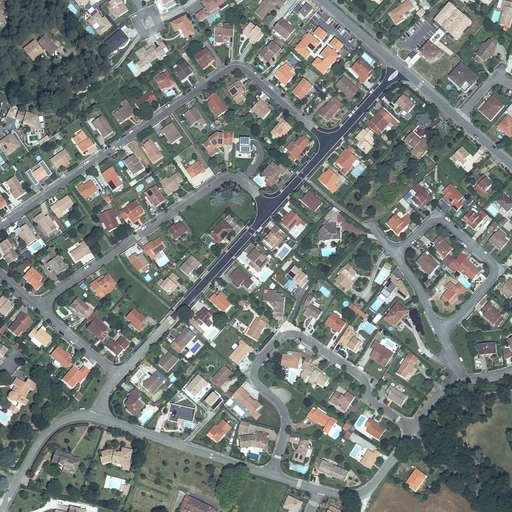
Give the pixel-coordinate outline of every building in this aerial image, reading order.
[(121,0),(114,0),(110,3),(119,17),(128,11),(121,0)] [(162,0),(167,8),(176,3),(173,0),(162,0)] [(229,5),(225,0),(205,0),(204,1),(205,2),(203,4),(201,5),(204,10),(197,16),(201,22),(209,16),(206,13),(208,12),(210,13),(215,10),(213,7),(217,4),(221,10),(229,5)] [(272,8),(273,9),(276,5),(271,1),(270,0),(265,0),(255,13),(262,19),(268,12),(272,8)] [(282,4),(285,0),(271,0),(271,1),(276,5),(280,8),(283,5),(282,4)] [(409,10),(413,8),(409,1),(389,13),(396,24),(403,19),(401,16),(409,10)] [(503,1),(501,9),(504,10),(500,24),(509,27),(511,18),(511,6),(511,3),(503,1)] [(9,8),(0,3),(0,22),(2,24),(4,19),(3,16),(4,13),(6,14),(9,8)] [(441,26),(456,9),(450,4),(435,21),(441,26)] [(299,5),(294,11),(298,15),(300,13),(306,18),(313,10),(307,5),(303,9),(299,5)] [(414,10),(419,17),(425,13),(420,6),(414,10)] [(98,12),(95,9),(89,15),(91,18),(88,21),(92,26),(96,22),(100,27),(95,30),(100,36),(111,26),(104,17),(102,19),(97,13),(98,12)] [(441,26),(447,31),(462,14),(456,9),(441,26)] [(465,30),(472,23),(462,14),(447,31),(457,40),(465,30)] [(186,17),(171,23),(175,32),(179,30),(179,29),(181,28),(183,34),(186,32),(188,36),(194,34),(186,17)] [(282,19),(274,29),(287,40),(295,30),(282,19)] [(332,43),(344,29),(333,19),(320,32),(332,43)] [(473,24),(472,23),(465,30),(467,32),(473,24)] [(59,31),(54,25),(48,30),(54,36),(59,31)] [(228,36),(234,36),(234,25),(224,25),(224,28),(224,31),(216,31),(215,42),(224,42),(224,39),(228,39),(228,37),(228,36)] [(254,36),(251,39),(250,40),(255,45),(264,35),(260,32),(261,31),(257,27),(256,28),(252,25),(250,28),(248,26),(244,30),(250,36),(252,34),(254,36)] [(120,30),(105,43),(113,52),(128,39),(120,30)] [(243,32),(251,39),(254,36),(252,34),(250,36),(244,30),(243,32)] [(32,43),(24,50),(32,60),(42,51),(41,51),(44,48),(45,50),(46,51),(50,54),(55,49),(44,37),(39,42),(41,45),(39,47),(37,49),(32,43)] [(493,56),(494,55),(494,52),(493,51),(497,46),(495,45),(498,42),(493,37),(487,44),(484,44),(482,46),(480,49),(480,52),(474,58),(479,63),(482,60),(484,61),(488,57),(489,58),(492,57),(493,56)] [(277,39),(274,43),(281,49),(284,45),(277,39)] [(272,53),(274,55),(276,56),(282,50),(281,49),(274,43),(273,42),(268,48),(266,47),(259,55),(266,61),(271,55),(270,55),(272,53)] [(436,57),(440,52),(429,43),(421,52),(428,58),(429,59),(430,60),(431,60),(432,60),(433,60),(433,59),(434,59),(435,58),(436,57)] [(160,58),(166,54),(161,46),(155,50),(153,47),(148,51),(149,52),(147,53),(143,48),(136,53),(145,66),(159,56),(160,58)] [(209,60),(211,62),(215,60),(208,49),(202,53),(200,49),(193,54),(196,57),(199,62),(199,63),(203,69),(208,66),(208,65),(206,62),(209,60)] [(267,62),(274,55),(272,53),(270,55),(271,55),(266,61),(267,62)] [(363,64),(365,62),(360,59),(352,69),(361,77),(366,81),(369,78),(369,77),(367,76),(372,71),(363,64)] [(127,64),(132,71),(136,69),(132,62),(127,64)] [(374,71),(365,62),(363,64),(372,71),(367,76),(369,77),(374,71)] [(186,76),(187,77),(193,73),(186,63),(174,71),(181,80),(186,76)] [(280,80),(286,85),(293,77),(288,72),(290,71),(291,69),(286,64),(283,67),(282,67),(275,75),(280,80)] [(478,79),(462,64),(448,79),(460,90),(461,89),(465,93),(478,79)] [(168,80),(172,77),(168,71),(161,76),(156,80),(159,85),(163,90),(168,86),(169,88),(172,86),(168,80)] [(176,83),(172,77),(168,80),(172,86),(176,83)] [(348,92),(353,97),(359,90),(344,77),(337,85),(347,93),(348,92)] [(306,92),(307,93),(313,87),(304,79),(293,93),(300,99),(306,92)] [(236,98),(234,99),(238,105),(246,99),(242,94),(243,92),(244,92),(241,88),(243,86),(239,81),(231,87),(232,88),(230,90),(236,98)] [(351,99),(353,97),(348,92),(347,93),(337,85),(336,86),(351,99)] [(228,89),(234,99),(236,98),(230,90),(232,88),(231,87),(228,89)] [(154,102),(155,103),(158,101),(151,91),(135,103),(142,112),(150,106),(149,105),(154,102)] [(213,104),(210,106),(213,110),(215,109),(217,111),(214,112),(218,117),(228,110),(220,99),(218,101),(216,97),(218,96),(215,92),(209,97),(211,101),(213,104)] [(408,114),(415,106),(403,95),(396,103),(408,114)] [(335,97),(332,100),(340,108),(343,105),(335,97)] [(488,105),(482,112),(491,120),(504,106),(493,97),(487,104),(488,105)] [(261,99),(252,109),(263,119),(271,111),(266,107),(262,104),(263,102),(264,102),(261,99)] [(126,118),(131,115),(134,113),(126,100),(122,103),(125,108),(121,110),(121,111),(115,115),(120,124),(127,119),(126,118)] [(340,108),(332,100),(324,109),(319,114),(327,122),(340,108)] [(15,109),(12,108),(10,108),(7,116),(12,118),(15,109)] [(201,123),(203,126),(206,124),(194,108),(185,114),(188,119),(192,126),(197,122),(199,125),(201,123)] [(372,123),(371,122),(367,126),(378,135),(390,122),(395,127),(398,123),(382,109),(379,113),(382,115),(377,120),(376,119),(372,123)] [(38,117),(19,111),(16,119),(23,122),(23,123),(33,126),(34,131),(41,129),(39,123),(40,123),(38,117)] [(379,113),(371,122),(372,123),(376,119),(377,120),(382,115),(379,113)] [(93,122),(98,128),(104,138),(113,132),(102,116),(93,122)] [(511,122),(510,120),(511,119),(508,116),(498,127),(510,137),(511,134),(511,122)] [(288,129),(289,130),(292,127),(282,118),(279,121),(281,123),(271,133),(273,135),(278,140),(283,135),(288,129)] [(33,126),(23,123),(22,124),(30,127),(31,132),(34,131),(33,126)] [(166,133),(173,143),(182,137),(173,123),(161,131),(164,134),(165,134),(166,133)] [(361,141),(360,142),(357,145),(366,154),(372,147),(367,142),(372,137),(371,136),(374,133),(368,128),(365,131),(364,130),(357,138),(361,141)] [(219,144),(223,144),(233,145),(234,133),(229,133),(229,131),(224,131),(224,134),(219,134),(219,133),(209,139),(210,140),(203,145),(209,153),(216,148),(215,147),(219,144)] [(90,143),(88,139),(83,132),(78,135),(76,136),(75,138),(80,145),(78,146),(83,153),(92,146),(90,143)] [(427,143),(423,139),(422,140),(421,141),(419,140),(420,139),(419,138),(412,132),(405,141),(414,149),(413,150),(421,157),(430,147),(426,144),(427,143)] [(172,144),(173,143),(166,133),(165,134),(172,144)] [(0,147),(2,146),(5,151),(10,147),(13,151),(20,146),(11,134),(5,138),(6,139),(4,140),(4,139),(0,141),(0,147)] [(300,149),(303,151),(308,144),(306,143),(302,138),(300,137),(295,144),(294,143),(288,150),(289,151),(286,155),(293,161),(297,158),(295,156),(300,149)] [(251,139),(240,138),(240,144),(236,143),(236,154),(250,155),(251,139)] [(424,138),(423,139),(427,143),(426,144),(430,147),(431,145),(424,138)] [(149,156),(154,163),(163,157),(151,140),(144,145),(151,155),(149,156)] [(286,149),(288,150),(294,143),(292,141),(286,149)] [(458,159),(462,163),(464,164),(467,161),(464,159),(469,154),(462,147),(452,158),(455,161),(458,159)] [(346,154),(338,163),(347,172),(353,166),(352,165),(357,159),(351,154),(347,150),(346,149),(344,152),(344,153),(346,154)] [(50,160),(56,168),(70,159),(65,150),(50,160)] [(419,159),(421,157),(413,150),(411,152),(419,159)] [(336,162),(338,163),(346,154),(344,153),(336,162)] [(137,164),(139,163),(134,155),(125,162),(135,176),(142,170),(140,166),(139,166),(137,164)] [(458,167),(462,163),(458,159),(455,161),(452,158),(450,159),(458,167)] [(190,168),(196,176),(205,170),(199,161),(190,168)] [(274,181),(276,182),(279,179),(277,177),(280,173),(282,175),(287,169),(281,164),(279,167),(273,162),(265,172),(270,177),(267,180),(271,184),(274,181)] [(37,182),(43,178),(47,175),(41,167),(28,176),(34,184),(37,182)] [(109,183),(108,184),(113,191),(122,185),(117,178),(118,177),(112,168),(102,175),(105,179),(106,178),(109,183)] [(327,177),(323,174),(318,179),(322,183),(324,181),(330,187),(329,189),(333,193),(338,187),(335,185),(340,179),(330,169),(326,174),(328,176),(327,177)] [(177,184),(178,183),(182,180),(177,173),(168,180),(161,185),(168,195),(172,192),(171,191),(178,186),(177,184)] [(487,180),(484,176),(477,182),(480,185),(479,185),(485,192),(492,185),(489,182),(487,180)] [(13,191),(11,192),(11,193),(16,199),(25,193),(19,183),(18,184),(16,181),(17,180),(14,177),(6,182),(12,190),(13,191)] [(83,188),(81,186),(78,188),(85,199),(98,191),(91,181),(84,186),(85,187),(83,188)] [(138,192),(146,186),(143,183),(136,188),(138,192)] [(413,189),(416,193),(422,187),(418,184),(413,189)] [(450,199),(448,200),(454,206),(463,197),(450,184),(443,192),(446,195),(450,199)] [(148,196),(154,204),(156,207),(166,201),(155,186),(146,193),(148,196)] [(426,200),(428,202),(432,198),(422,187),(416,193),(419,196),(413,201),(421,210),(425,206),(423,203),(426,200)] [(306,200),(304,202),(307,205),(309,204),(310,205),(309,206),(315,212),(323,203),(309,191),(303,198),(306,200)] [(511,201),(509,199),(504,194),(497,202),(508,212),(511,207),(511,201)] [(57,216),(61,214),(73,205),(67,196),(51,208),(57,216)] [(403,198),(399,202),(406,209),(410,205),(403,198)] [(131,221),(138,217),(144,213),(136,202),(131,205),(124,210),(119,213),(125,220),(129,217),(131,221)] [(403,213),(406,210),(399,203),(396,207),(403,213)] [(114,218),(115,218),(111,210),(101,215),(109,232),(119,227),(118,224),(116,224),(114,218)] [(473,224),(471,226),(475,230),(485,218),(479,213),(476,216),(470,211),(463,219),(467,223),(469,220),(473,224)] [(296,225),(301,219),(297,216),(293,212),(287,218),(285,221),(282,224),(290,231),(296,225)] [(39,222),(45,231),(48,234),(56,228),(53,223),(47,215),(44,218),(41,213),(34,219),(37,223),(38,223),(39,222)] [(397,229),(395,231),(398,235),(414,220),(408,214),(405,217),(401,221),(396,215),(387,223),(391,227),(393,225),(397,229)] [(503,227),(508,222),(508,221),(505,218),(500,223),(503,227)] [(220,244),(232,230),(223,221),(210,235),(220,244)] [(329,222),(328,224),(337,232),(336,222),(329,222)] [(491,227),(497,230),(500,225),(493,222),(491,227)] [(508,230),(511,225),(509,223),(508,222),(503,227),(508,230)] [(186,230),(181,224),(181,223),(176,227),(169,232),(175,240),(187,232),(189,234),(192,231),(189,227),(186,230)] [(19,233),(24,239),(28,245),(36,239),(34,236),(30,230),(26,224),(20,228),(22,232),(19,233)] [(337,232),(328,224),(320,231),(321,235),(320,236),(320,241),(330,240),(333,238),(334,239),(340,239),(340,234),(337,234),(337,232)] [(268,237),(267,236),(264,240),(272,247),(284,234),(285,233),(277,226),(271,232),(271,233),(268,237)] [(502,237),(505,235),(499,230),(497,233),(496,232),(489,240),(501,250),(508,242),(504,239),(502,237)] [(286,236),(284,234),(272,247),(274,249),(286,236)] [(440,248),(437,251),(445,258),(453,249),(439,237),(434,243),(437,245),(440,248)] [(145,250),(148,254),(152,260),(156,257),(155,255),(162,250),(166,248),(160,238),(153,242),(149,246),(148,245),(144,248),(145,250)] [(7,255),(6,256),(4,257),(9,264),(18,257),(6,240),(0,244),(0,249),(1,249),(2,248),(7,255)] [(76,262),(91,252),(84,241),(80,244),(81,246),(70,253),(76,262)] [(264,264),(265,265),(269,261),(257,250),(253,255),(251,253),(247,258),(253,263),(250,265),(257,272),(258,270),(259,271),(260,272),(262,271),(261,270),(260,269),(264,264)] [(49,255),(53,260),(58,256),(54,251),(49,255)] [(133,261),(140,271),(142,269),(147,266),(149,264),(142,254),(138,257),(136,253),(129,258),(132,262),(133,261)] [(429,269),(426,272),(430,275),(439,266),(424,253),(417,262),(424,268),(425,266),(429,269)] [(449,267),(455,260),(449,255),(443,262),(449,267)] [(455,260),(449,267),(455,272),(458,269),(462,273),(465,270),(468,272),(466,275),(473,281),(477,275),(480,272),(465,260),(460,255),(455,260)] [(51,265),(54,270),(58,275),(67,269),(58,256),(53,260),(47,264),(49,267),(51,265)] [(194,269),(200,263),(193,256),(180,269),(188,276),(194,269)] [(139,272),(140,271),(133,261),(132,262),(139,272)] [(385,262),(383,268),(389,271),(392,265),(385,262)] [(352,277),(353,277),(357,273),(352,269),(353,268),(348,264),(344,269),(345,270),(341,275),(339,277),(337,280),(346,289),(352,282),(351,280),(350,280),(352,277)] [(300,284),(299,285),(302,288),(308,281),(305,278),(307,276),(295,266),(288,274),(294,279),(300,284)] [(30,280),(29,282),(28,282),(37,290),(42,284),(39,282),(43,278),(44,282),(46,284),(51,281),(44,271),(39,275),(31,268),(24,276),(30,280)] [(242,283),(244,285),(248,289),(254,283),(238,268),(233,273),(237,277),(234,280),(240,286),(241,285),(242,283)] [(375,282),(382,285),(389,272),(382,268),(375,282)] [(384,304),(394,292),(404,301),(411,293),(397,281),(399,279),(392,273),(385,281),(388,283),(376,297),(384,304)] [(103,278),(109,286),(110,287),(116,283),(109,274),(103,278)] [(172,287),(175,289),(177,286),(174,284),(178,280),(171,275),(165,282),(162,279),(157,283),(161,287),(167,293),(171,289),(172,287)] [(109,286),(103,278),(102,276),(99,279),(100,280),(97,282),(98,284),(96,285),(95,284),(91,287),(97,295),(103,291),(107,288),(109,286)] [(448,280),(451,282),(462,292),(466,289),(452,276),(448,280)] [(89,285),(91,287),(95,284),(96,285),(98,284),(97,282),(100,280),(99,279),(89,285)] [(508,282),(501,290),(500,290),(510,299),(511,296),(511,279),(508,282)] [(283,288),(292,293),(297,285),(289,280),(283,288)] [(499,288),(501,290),(508,282),(506,280),(499,288)] [(462,292),(451,282),(446,288),(449,290),(443,297),(444,297),(448,300),(452,304),(455,300),(453,298),(456,294),(459,296),(462,292)] [(275,308),(275,310),(275,312),(283,313),(285,298),(282,298),(282,295),(275,294),(276,291),(269,291),(269,295),(267,294),(267,298),(269,299),(269,302),(272,306),(274,304),(275,306),(274,307),(275,308)] [(226,300),(220,294),(217,297),(214,294),(210,299),(224,313),(232,305),(226,300)] [(305,312),(311,316),(317,320),(323,312),(318,309),(310,304),(314,298),(310,295),(308,297),(304,307),(307,309),(305,312)] [(0,298),(0,311),(5,316),(13,307),(6,302),(1,298),(0,298)] [(87,319),(88,318),(91,314),(93,313),(93,311),(84,303),(77,298),(71,305),(72,305),(70,307),(76,312),(77,310),(79,311),(87,319)] [(238,302),(243,307),(246,304),(240,299),(238,302)] [(487,310),(486,312),(483,315),(494,325),(495,324),(498,326),(503,319),(501,317),(502,316),(491,306),(493,305),(489,302),(484,308),(487,310)] [(352,304),(349,308),(356,315),(358,313),(360,310),(352,304)] [(397,304),(385,318),(395,326),(407,312),(397,304)] [(209,312),(208,311),(204,308),(201,312),(202,313),(198,318),(201,321),(199,324),(201,327),(204,324),(209,328),(220,316),(212,309),(209,312)] [(145,320),(139,315),(133,310),(126,317),(131,322),(138,327),(136,329),(140,332),(144,326),(141,323),(145,320)] [(23,324),(28,318),(22,313),(17,318),(18,319),(9,329),(17,336),(22,331),(26,326),(23,324)] [(97,317),(93,313),(91,314),(94,316),(90,320),(88,318),(87,319),(92,323),(96,318),(97,317)] [(334,327),(333,328),(340,333),(346,324),(339,319),(340,318),(333,313),(327,322),(334,327)] [(32,322),(28,318),(23,324),(26,326),(22,331),(24,332),(32,322)] [(96,318),(92,323),(88,328),(103,341),(111,331),(107,328),(108,328),(103,324),(96,318)] [(256,340),(260,335),(264,327),(266,327),(268,324),(257,318),(247,335),(256,340)] [(179,339),(178,338),(171,346),(179,354),(195,335),(186,327),(181,333),(182,334),(183,335),(179,339)] [(102,342),(103,341),(88,328),(87,329),(102,342)] [(343,344),(349,347),(356,352),(362,343),(357,340),(352,337),(349,335),(351,331),(348,328),(342,337),(345,340),(343,343),(343,344)] [(52,338),(41,329),(37,332),(33,329),(29,335),(33,338),(34,337),(42,344),(45,347),(52,338)] [(349,335),(352,337),(357,340),(359,336),(351,331),(349,335)] [(121,347),(123,349),(124,350),(130,343),(122,337),(117,343),(112,339),(105,347),(115,355),(121,347)] [(250,352),(253,349),(242,340),(239,343),(241,345),(230,357),(238,364),(249,351),(250,352)] [(382,361),(381,363),(385,366),(393,354),(379,345),(380,343),(376,341),(372,348),(375,350),(371,356),(375,359),(377,357),(382,361)] [(487,354),(496,354),(495,344),(479,345),(480,355),(487,354)] [(55,360),(61,365),(66,369),(72,361),(68,358),(69,357),(64,352),(58,347),(50,356),(55,360)] [(117,356),(123,349),(121,347),(115,355),(117,356)] [(505,360),(511,355),(509,349),(503,350),(505,360)] [(162,361),(160,363),(159,364),(167,372),(178,360),(170,352),(165,358),(162,361)] [(290,366),(298,367),(300,358),(302,358),(302,353),(294,352),(293,356),(287,355),(283,355),(282,365),(290,366)] [(410,353),(407,358),(414,362),(415,363),(418,359),(410,353)] [(307,367),(308,365),(312,360),(308,357),(306,361),(303,365),(307,367)] [(414,362),(407,358),(406,357),(397,373),(406,379),(409,373),(413,367),(415,363),(414,362)] [(312,368),(308,365),(307,367),(304,371),(307,374),(306,376),(307,377),(307,375),(312,368)] [(83,375),(84,377),(85,377),(90,371),(84,366),(79,372),(74,367),(62,380),(72,388),(77,382),(83,375)] [(221,384),(226,379),(232,372),(225,366),(214,378),(211,381),(219,388),(222,385),(221,384)] [(307,375),(311,378),(310,378),(315,381),(323,387),(329,379),(323,375),(316,370),(317,369),(313,367),(312,368),(307,375)] [(163,382),(166,379),(158,371),(155,374),(163,382)] [(194,398),(208,384),(198,374),(185,388),(194,398)] [(149,380),(145,385),(144,387),(152,394),(163,382),(154,375),(149,380)] [(17,403),(18,401),(25,406),(28,401),(24,398),(30,389),(32,390),(36,385),(28,379),(25,384),(17,379),(13,385),(16,386),(17,387),(16,389),(14,389),(12,393),(11,393),(10,393),(10,394),(9,394),(9,395),(9,396),(8,396),(8,397),(8,398),(9,398),(9,399),(9,400),(10,400),(11,401),(12,401),(13,401),(14,401),(17,403)] [(394,400),(393,401),(401,406),(407,397),(401,393),(394,389),(390,386),(386,392),(390,394),(388,396),(394,400)] [(230,398),(226,395),(221,390),(219,392),(216,390),(215,391),(227,402),(230,399),(230,398)] [(129,407),(129,411),(133,416),(139,417),(142,415),(138,411),(143,405),(138,400),(140,398),(138,396),(133,391),(132,391),(129,394),(130,396),(131,397),(128,400),(126,403),(129,407)] [(260,407),(255,402),(249,396),(250,395),(244,391),(237,399),(250,411),(254,415),(256,411),(260,407)] [(211,408),(220,398),(213,392),(204,402),(211,408)] [(342,397),(342,396),(336,392),(330,401),(346,411),(355,398),(347,392),(344,397),(343,398),(342,397)] [(74,398),(79,401),(82,395),(78,393),(74,398)] [(176,393),(173,398),(179,401),(182,396),(176,393)] [(192,420),(194,410),(173,405),(171,414),(170,419),(177,421),(178,417),(192,420)] [(330,420),(331,419),(317,409),(315,412),(312,410),(307,416),(311,419),(312,417),(318,422),(326,427),(323,431),(329,434),(335,424),(330,420)] [(196,410),(194,410),(192,420),(178,417),(177,421),(170,419),(169,421),(178,423),(179,420),(193,423),(196,410)] [(373,422),(374,421),(370,419),(365,426),(369,428),(367,431),(379,440),(385,431),(378,426),(373,422)] [(224,433),(225,434),(225,435),(232,428),(224,420),(218,427),(216,426),(210,432),(215,437),(213,438),(217,442),(224,435),(223,434),(224,433)] [(240,429),(248,431),(250,424),(242,422),(240,429)] [(345,434),(350,438),(354,432),(349,429),(345,434)] [(257,432),(256,436),(263,438),(261,447),(253,445),(251,445),(252,447),(264,450),(268,435),(257,432)] [(263,438),(256,436),(253,436),(241,437),(242,448),(252,447),(251,445),(253,445),(261,447),(263,438)] [(297,452),(296,452),(295,451),(292,459),(304,463),(310,443),(307,443),(302,441),(301,441),(298,450),(297,452)] [(116,461),(116,462),(115,464),(121,465),(123,468),(128,464),(125,459),(122,458),(124,449),(122,448),(121,453),(118,452),(117,454),(114,453),(114,451),(110,450),(109,451),(107,451),(101,453),(102,457),(100,458),(102,464),(110,461),(112,461),(112,460),(116,461)] [(128,464),(132,450),(124,449),(122,458),(125,459),(128,464)] [(70,472),(75,474),(78,465),(74,464),(76,458),(71,456),(71,457),(68,456),(69,454),(56,450),(54,455),(56,456),(54,462),(64,466),(64,468),(71,470),(70,472)] [(375,454),(374,453),(369,450),(361,463),(369,468),(373,463),(377,456),(375,454)] [(322,462),(316,459),(314,467),(319,469),(319,470),(345,482),(349,472),(323,461),(322,462)] [(70,472),(71,470),(64,468),(62,472),(74,476),(75,474),(70,472)] [(426,476),(416,470),(410,479),(411,479),(408,484),(416,490),(426,476)] [(181,511),(185,511),(192,498),(187,496),(180,511),(181,511)] [(297,511),(302,503),(289,496),(284,507),(290,510),(290,511),(292,511),(297,511)] [(185,511),(214,511),(216,510),(206,505),(205,506),(202,505),(203,503),(192,498),(185,511)]
